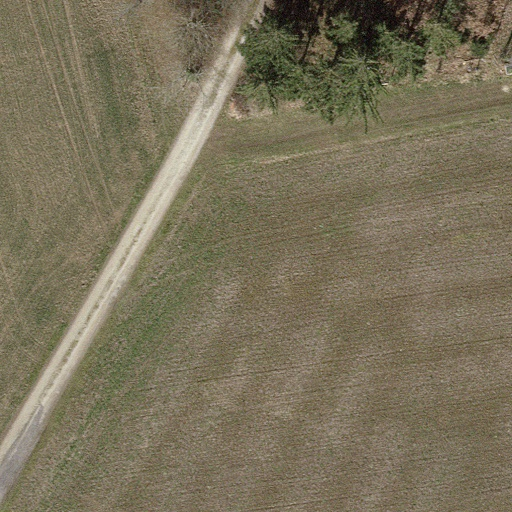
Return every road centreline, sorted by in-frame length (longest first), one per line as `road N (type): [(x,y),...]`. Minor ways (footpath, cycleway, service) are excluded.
road 1 (track): [(0,482),(205,122)]
road 2 (track): [(260,0),(205,122)]
